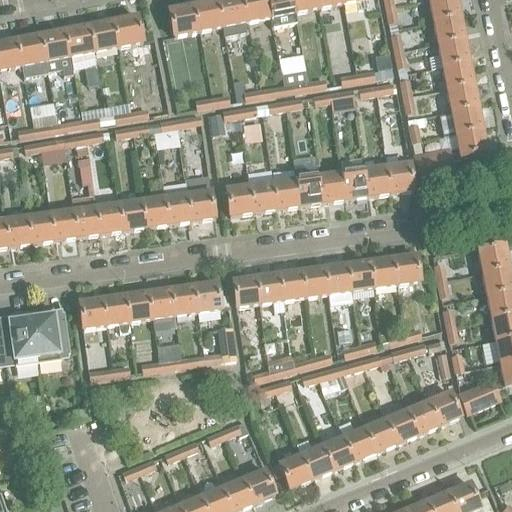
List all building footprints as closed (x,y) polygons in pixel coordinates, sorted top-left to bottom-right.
[(239,0),(215,5),(221,31),(245,26),(239,0)] [(264,0),(239,0),(245,26),(269,22),(264,0)] [(295,27),(293,17),(292,17),(289,0),(264,0),(269,22),(269,21),(272,32),(295,27)] [(293,17),(316,12),(314,0),(289,0),(292,17),(293,17)] [(338,0),(314,0),(316,12),(340,7),(338,0)] [(364,0),(338,0),(340,7),(353,5),(355,13),(367,11),(364,0)] [(381,0),(384,12),(392,11),(390,0),(381,0)] [(446,0),(427,4),(432,27),(458,21),(454,0),(446,0)] [(215,5),(191,10),(197,36),(221,31),(215,5)] [(172,41),(197,36),(191,10),(167,14),(172,41)] [(395,26),(392,11),(384,12),(387,28),(395,26)] [(135,20),(110,25),(116,52),(140,47),(135,20)] [(432,27),(436,48),(463,43),(458,21),(432,27)] [(110,25),(86,29),(92,56),(116,52),(110,25)] [(86,29),(62,34),(68,61),(92,56),(86,29)] [(44,66),(68,61),(62,34),(38,39),(44,66)] [(151,38),(141,40),(142,48),(153,46),(151,38)] [(38,39),(14,44),(20,71),(44,66),(38,39)] [(390,41),(393,57),(401,55),(398,39),(390,41)] [(430,74),(441,71),(467,66),(463,43),(436,48),(438,60),(428,62),(430,74)] [(14,44),(0,47),(0,74),(20,71),(14,44)] [(404,72),(401,55),(393,57),(396,74),(404,72)] [(376,75),(371,76),(372,84),(392,81),(389,65),(388,60),(374,63),(376,75)] [(441,71),(445,94),(472,89),(467,66),(441,71)] [(94,72),(84,74),(87,92),(98,90),(94,72)] [(371,76),(355,79),(356,87),(372,84),(371,76)] [(340,89),(356,87),(355,79),(339,82),(340,89)] [(324,84),(306,87),(308,95),(325,92),(324,84)] [(240,85),(232,87),(235,107),(243,105),(242,98),(240,85)] [(399,86),(402,103),(410,101),(407,85),(399,86)] [(293,97),(308,95),(306,87),(292,89),(293,97)] [(389,88),(373,91),(374,100),(391,97),(389,88)] [(445,94),(450,117),(476,112),(472,89),(445,94)] [(359,102),(374,100),(373,91),(357,94),(359,102)] [(107,92),(101,93),(103,102),(109,100),(107,92)] [(274,92),(258,95),(260,103),(275,100),(274,92)] [(243,105),(260,103),(258,95),(242,98),(243,105)] [(345,96),(328,99),(329,107),(346,104),(345,96)] [(314,109),(329,107),(328,99),(313,101),(314,109)] [(221,101),(207,103),(209,111),(222,109),(221,101)] [(413,119),(410,101),(402,103),(405,120),(413,119)] [(195,113),(209,111),(207,103),(194,106),(195,113)] [(298,104),(282,106),(283,114),(290,113),(300,112),(298,104)] [(268,117),(283,114),(282,106),(267,109),(268,117)] [(252,111),(237,114),(238,122),(254,120),(252,111)] [(300,112),(290,113),(291,120),(301,119),(300,112)] [(450,117),(454,140),(481,135),(476,112),(450,117)] [(223,125),(238,122),(237,114),(221,116),(223,125)] [(144,115),(129,117),(131,124),(145,121),(144,115)] [(115,127),(131,124),(129,117),(113,120),(115,127)] [(34,130),(59,127),(57,118),(33,121),(34,130)] [(221,119),(208,121),(211,141),(224,140),(221,119)] [(189,122),(174,124),(175,133),(190,130),(189,122)] [(96,123),(81,126),(82,133),(97,130),(96,123)] [(160,135),(175,133),(174,124),(159,127),(160,135)] [(65,136),(82,133),(81,126),(63,129),(65,136)] [(245,145),(262,145),(261,127),(244,127),(245,145)] [(145,129),(128,132),(130,141),(147,138),(145,129)] [(408,132),(411,150),(419,148),(416,130),(408,132)] [(47,132),(33,134),(34,142),(49,139),(47,132)] [(114,144),(130,141),(128,132),(113,135),(114,144)] [(15,145),(34,142),(33,134),(14,138),(15,145)] [(485,157),(481,135),(454,140),(457,153),(414,162),(418,182),(451,175),(449,165),(485,157)] [(100,137),(83,140),(84,149),(85,149),(102,146),(100,137)] [(75,151),(84,149),(83,140),(61,144),(63,153),(75,151)] [(54,145),(37,149),(38,157),(56,154),(54,145)] [(23,160),(38,157),(37,149),(22,151),(23,160)] [(84,149),(75,151),(77,161),(87,159),(87,157),(85,149),(84,149)] [(8,154),(0,155),(0,162),(10,161),(8,154)] [(383,162),(385,171),(389,198),(413,194),(409,167),(396,169),(395,160),(383,162)] [(88,163),(77,165),(81,191),(87,191),(88,201),(93,201),(88,163)] [(361,165),(362,174),(366,201),(389,198),(385,171),(372,172),(371,163),(361,165)] [(269,177),(270,187),(274,214),(297,211),(293,184),(292,174),(269,177)] [(362,174),(339,177),(343,204),(366,201),(362,174)] [(339,177),(316,180),(320,208),(343,204),(339,177)] [(246,181),(248,190),(252,218),(274,214),(270,187),(259,189),(258,180),(246,181)] [(297,211),(320,208),(316,180),(293,184),(297,211)] [(163,202),(162,202),(166,229),(189,226),(184,191),(184,187),(161,190),(163,202)] [(207,187),(184,191),(189,226),(212,222),(207,187)] [(227,221),(252,218),(248,190),(223,194),(227,221)] [(108,199),(91,201),(97,239),(120,236),(116,209),(117,209),(115,196),(107,197),(108,199)] [(73,215),(70,215),(74,242),(97,239),(91,201),(71,204),(73,215)] [(162,202),(139,206),(143,232),(166,229),(162,202)] [(139,206),(117,209),(116,209),(120,236),(143,232),(139,206)] [(70,215),(47,219),(51,245),(74,242),(70,215)] [(47,219),(24,222),(28,249),(51,245),(47,219)] [(24,222),(1,225),(5,252),(28,249),(24,222)] [(477,256),(481,278),(508,273),(504,251),(477,256)] [(415,260),(391,263),(394,289),(418,286),(415,260)] [(372,293),(394,289),(391,263),(368,266),(372,293)] [(349,296),(372,293),(368,266),(345,270),(349,296)] [(351,308),(349,296),(345,270),(322,273),(326,299),(327,312),(351,308)] [(434,272),(437,287),(445,285),(442,270),(434,272)] [(304,302),(326,299),(322,273),(300,276),(304,302)] [(481,278),(486,300),(511,294),(508,273),(481,278)] [(300,276),(277,279),(280,305),(304,302),(300,276)] [(277,279),(254,282),(258,309),(280,305),(277,279)] [(234,312),(258,309),(254,282),(230,286),(234,312)] [(448,300),(445,285),(437,287),(440,302),(448,300)] [(214,287),(191,290),(195,318),(218,314),(214,287)] [(172,321),(195,318),(191,290),(168,293),(172,321)] [(152,324),(172,321),(168,293),(148,296),(152,324)] [(486,300),(490,322),(511,318),(511,294),(486,300)] [(128,327),(152,324),(148,296),(124,300),(128,327)] [(105,330),(128,327),(124,300),(101,303),(105,330)] [(81,334),(105,330),(101,303),(77,306),(81,334)] [(51,313),(29,316),(36,368),(59,364),(58,360),(68,358),(62,316),(51,318),(51,313)] [(442,315),(445,331),(453,330),(450,314),(442,315)] [(13,371),(36,368),(29,316),(7,319),(7,324),(0,325),(0,345),(3,368),(12,366),(13,371)] [(437,316),(425,319),(427,331),(439,329),(437,316)] [(511,318),(490,322),(495,345),(511,341),(511,318)] [(439,330),(424,334),(425,340),(440,336),(440,335),(439,330)] [(457,346),(453,330),(445,331),(448,348),(457,346)] [(417,333),(401,338),(402,346),(419,341),(417,333)] [(348,335),(336,337),(337,349),(350,347),(348,335)] [(217,359),(201,361),(202,369),(219,367),(233,365),(229,336),(214,338),(217,359)] [(367,336),(357,338),(359,345),(368,343),(367,336)] [(387,350),(402,346),(401,338),(385,342),(387,350)] [(511,341),(495,345),(499,368),(511,365),(511,341)] [(371,346),(356,350),(358,358),(373,354),(371,346)] [(273,347),(263,349),(265,358),(274,357),(273,347)] [(438,347),(426,350),(428,359),(440,355),(438,347)] [(420,348),(404,353),(406,360),(422,356),(420,348)] [(341,363),(358,358),(356,350),(339,355),(341,363)] [(391,365),(406,360),(404,353),(389,357),(391,365)] [(326,359),(304,365),(306,373),(328,367),(326,359)] [(289,360),(266,367),(267,375),(282,371),(292,368),(289,360)] [(377,360),(359,366),(362,373),(379,368),(377,360)] [(454,378),(462,376),(459,360),(451,362),(454,378)] [(188,371),(202,369),(201,361),(186,363),(188,371)] [(437,385),(446,383),(441,361),(433,362),(437,385)] [(172,365),(158,367),(159,375),(173,373),(172,365)] [(284,379),(306,373),(304,365),(292,368),(282,371),(284,379)] [(511,390),(511,365),(499,368),(502,382),(490,384),(458,397),(458,399),(467,419),(498,406),(493,394),(511,390)] [(359,366),(336,372),(339,379),(342,378),(362,373),(359,366)] [(142,378),(159,375),(158,367),(141,370),(142,378)] [(284,379),(282,371),(267,375),(266,375),(269,383),(284,379)] [(126,372),(111,374),(112,382),(127,380),(126,372)] [(336,372),(313,378),(316,386),(318,385),(339,379),(336,372)] [(97,385),(112,382),(111,374),(96,377),(97,385)] [(254,387),(269,383),(266,375),(252,380),(254,387)] [(96,377),(87,378),(88,386),(97,385),(96,377)] [(301,390),(316,386),(313,378),(299,382),(301,390)] [(339,379),(318,385),(323,404),(338,399),(338,402),(349,398),(342,378),(339,379)] [(286,386),(270,390),(273,398),(288,394),(286,386)] [(258,402),(273,398),(270,390),(256,394),(258,402)] [(20,394),(9,396),(11,415),(22,413),(20,394)] [(448,397),(426,406),(437,431),(459,422),(448,397)] [(402,408),(405,415),(415,440),(437,431),(426,406),(423,399),(402,408)] [(0,402),(0,416),(10,415),(9,401),(0,402)] [(38,414),(28,416),(30,428),(40,426),(38,414)] [(84,414),(72,416),(73,425),(86,423),(84,414)] [(405,415),(383,424),(394,449),(415,440),(405,415)] [(383,424),(362,433),(373,458),(394,449),(383,424)] [(336,433),(340,443),(351,467),(373,458),(362,433),(354,437),(349,427),(336,433)] [(234,430),(220,436),(223,444),(238,438),(234,430)] [(209,450),(223,444),(220,436),(206,442),(209,450)] [(316,441),(320,451),(330,476),(351,467),(340,443),(330,447),(326,437),(316,441)] [(295,450),(299,460),(310,485),(330,476),(320,451),(310,455),(306,446),(295,450)] [(192,448),(178,454),(182,461),(196,456),(192,448)] [(167,468),(182,461),(178,454),(164,460),(167,468)] [(47,455),(36,459),(42,475),(52,472),(47,455)] [(204,459),(193,464),(196,470),(206,466),(204,459)] [(287,495),(310,485),(299,460),(276,470),(287,495)] [(150,466),(136,472),(139,480),(153,474),(150,466)] [(124,486),(139,480),(136,472),(121,478),(124,486)] [(262,476),(241,485),(251,509),(272,500),(262,476)] [(241,485),(220,494),(228,511),(244,511),(251,509),(241,485)] [(508,486),(497,491),(500,499),(511,493),(508,486)] [(446,497),(451,511),(477,511),(467,488),(446,497)] [(56,490),(48,493),(51,501),(59,498),(56,490)] [(228,511),(220,494),(199,503),(203,511),(228,511)] [(427,511),(451,511),(446,497),(425,506),(427,511)] [(203,511),(199,503),(178,511),(203,511)]
